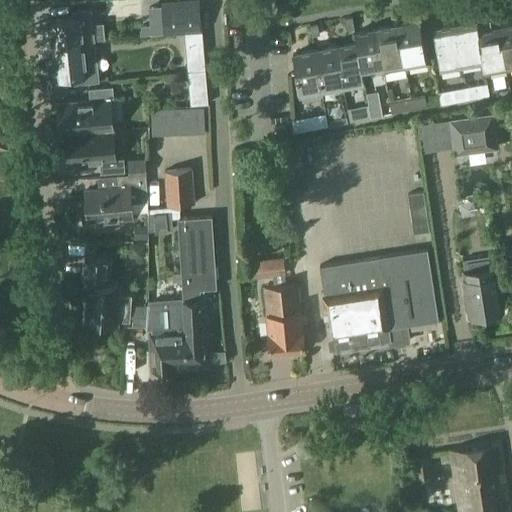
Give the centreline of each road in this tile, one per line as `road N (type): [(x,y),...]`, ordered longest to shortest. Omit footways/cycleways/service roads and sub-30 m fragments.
road 1 (residential): [(238,408),(212,0)]
road 2 (residential): [(53,396),(57,321),(22,0)]
road 3 (tertiary): [(238,408),(511,366)]
road 4 (tertiary): [(238,408),(163,415),(53,396)]
